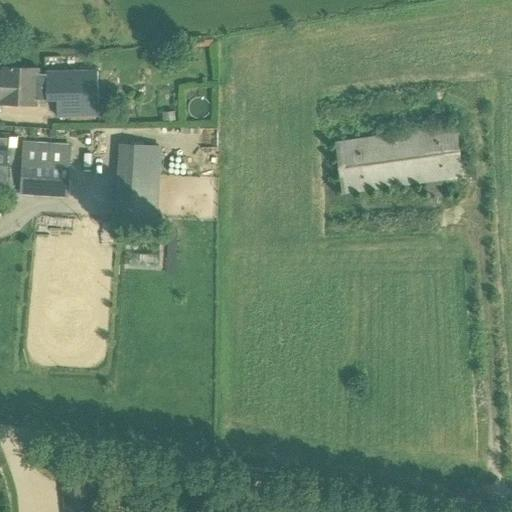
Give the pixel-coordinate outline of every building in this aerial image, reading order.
[(0,100),(2,101),(2,104),(36,106),(38,70),(4,68),(3,76),(0,75),(0,100)] [(46,73),(46,101),(57,101),(57,117),(98,116),(96,71),(46,73)] [(174,112),(162,113),(162,122),(175,121),(174,112)] [(381,151),(344,156),(347,184),(444,173),(440,146),(463,143),(461,123),(379,133),(381,151)] [(167,175),(168,139),(137,138),(136,174),(167,175)] [(21,194),(67,197),(70,162),(23,159),(21,194)]
